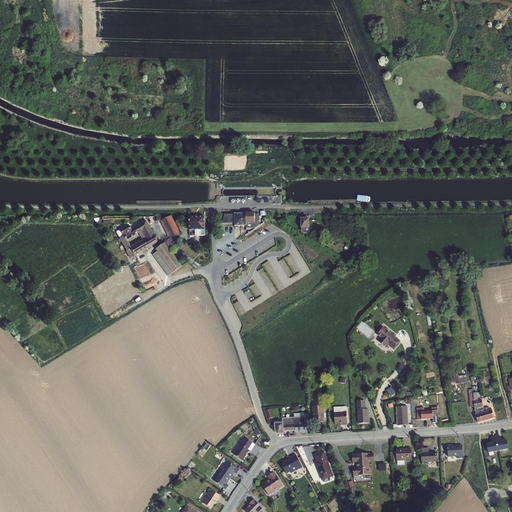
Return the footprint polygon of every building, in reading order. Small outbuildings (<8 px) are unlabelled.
[(246,214),(246,224),(250,224),(255,224),(255,214),(255,213),(246,214)] [(234,224),(234,214),(222,214),(223,224),(234,224)] [(246,214),(234,214),(234,226),(246,226),(246,224),(246,214)] [(250,228),(249,228),(249,229),(255,228),(259,226),(259,222),(259,214),(255,214),(255,224),(250,224),(250,228)] [(171,216),(160,221),(169,240),(181,234),(171,216)] [(195,231),(205,231),(205,217),(189,217),(189,231),(195,231)] [(301,229),(309,229),(309,218),(301,218),(301,229)] [(122,235),(123,236),(126,240),(141,231),(143,234),(151,230),(145,220),(131,229),(128,224),(119,230),(121,235),(122,235)] [(129,247),(134,256),(158,242),(153,234),(151,230),(143,234),(146,238),(143,240),(142,239),(129,247)] [(123,236),(119,238),(126,251),(125,251),(130,258),(134,256),(129,247),(126,240),(123,236)] [(158,253),(173,273),(182,267),(165,243),(156,250),(157,252),(158,253)] [(173,273),(158,253),(157,252),(153,255),(168,276),(173,273)] [(255,297),(261,295),(258,284),(252,286),(255,297)] [(383,327),(377,335),(380,338),(378,341),(386,348),(388,345),(393,349),(400,341),(383,327)] [(468,374),(451,376),(452,384),(469,381),(468,374)] [(492,409),(489,410),(489,407),(484,408),(482,399),(478,399),(477,393),(474,393),(473,389),(468,390),(470,407),(474,407),(475,415),(478,423),(494,418),(492,409)] [(365,401),(356,401),(358,424),(369,423),(368,410),(366,409),(365,401)] [(433,423),(439,423),(437,407),(424,408),(422,407),(422,405),(417,405),(416,410),(417,420),(421,420),(433,419),(433,423)] [(324,406),(312,407),(314,425),(321,425),(321,423),(324,422),(324,419),(324,418),(324,406)] [(346,406),(333,407),(335,424),(340,424),(340,426),(347,425),(346,406)] [(409,425),(408,406),(396,407),(397,426),(409,425)] [(294,413),(293,417),(294,431),(308,430),(308,416),(305,416),(304,413),(294,413)] [(282,418),(282,423),(284,432),(294,431),(293,417),(282,418)] [(284,434),(284,432),(282,423),(274,423),(275,433),(277,434),(284,434)] [(495,436),(498,451),(509,449),(507,440),(501,441),(500,435),(495,436)] [(498,451),(495,436),(491,437),(492,443),(486,444),(488,453),(498,451)] [(244,438),(233,454),(242,461),(249,451),(251,452),(255,445),(244,438)] [(459,458),(463,458),(462,445),(453,446),(453,444),(447,445),(448,457),(458,457),(459,458)] [(396,461),(412,460),(411,448),(396,449),(396,461)] [(429,453),(429,448),(421,449),(422,463),(437,462),(436,452),(429,453)] [(322,481),(334,476),(324,451),(313,455),(316,462),(315,463),(322,481)] [(303,467),(296,454),(289,458),(290,459),(282,463),(284,467),(283,468),(286,474),(290,472),(291,474),(303,467)] [(374,462),(374,454),(352,455),(353,463),(356,463),(356,467),(353,468),(353,476),(372,475),(371,467),(370,467),(369,462),(374,462)] [(220,471),(231,478),(235,473),(237,474),(240,470),(227,461),(220,471)] [(231,478),(220,471),(213,481),(226,490),(229,486),(227,484),(231,478)] [(262,485),(268,496),(283,487),(274,473),(268,477),(270,480),(262,485)] [(210,489),(201,503),(210,509),(214,504),(215,505),(220,497),(210,489)] [(250,505),(245,511),(260,511),(263,509),(254,500),(249,504),(250,505)]
